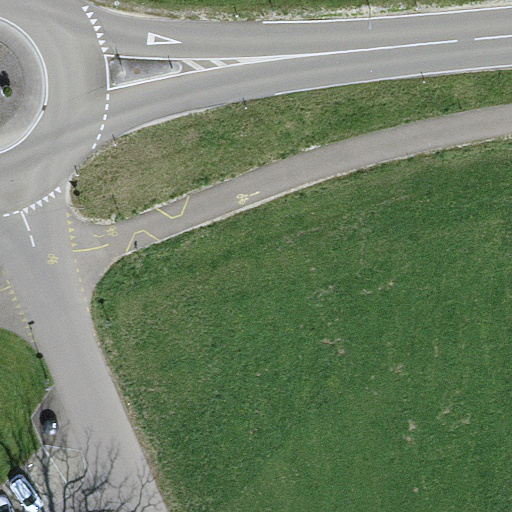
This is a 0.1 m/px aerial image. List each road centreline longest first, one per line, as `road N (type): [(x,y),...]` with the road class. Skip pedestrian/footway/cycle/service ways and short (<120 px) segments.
road 1 (track): [(511,108),(453,115),(0,286)]
road 2 (tertiary): [(451,40),(189,39),(54,19)]
road 3 (tertiary): [(78,119),(451,40)]
road 4 (residential): [(151,511),(10,191)]
